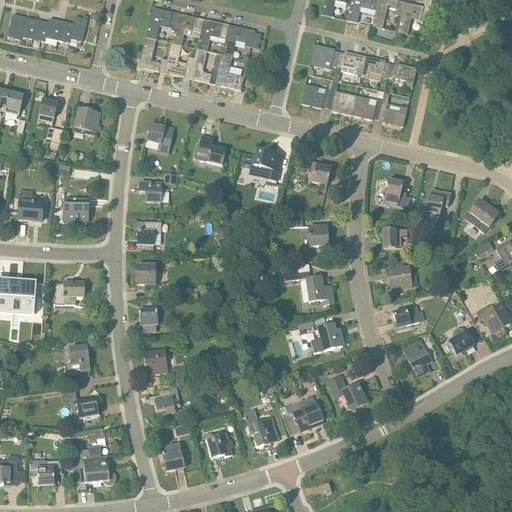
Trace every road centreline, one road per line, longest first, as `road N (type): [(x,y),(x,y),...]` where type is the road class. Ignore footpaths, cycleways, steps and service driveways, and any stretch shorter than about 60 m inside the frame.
road 1 (residential): [(403,417),(359,289),(355,202),(364,142)]
road 2 (residential): [(153,505),(120,347),(116,252)]
road 3 (residential): [(116,252),(133,90)]
road 4 (residential): [(511,183),(364,142)]
road 5 (residential): [(437,59),(294,27)]
road 6 (residential): [(272,121),(133,90)]
road 7 (residential): [(153,505),(286,470)]
road 8 (residential): [(286,470),(403,417)]
road 9 (residential): [(294,27),(172,0)]
road 10 (residential): [(403,417),(511,355)]
